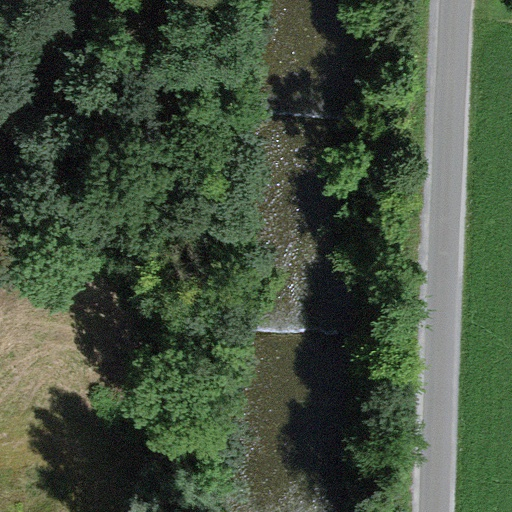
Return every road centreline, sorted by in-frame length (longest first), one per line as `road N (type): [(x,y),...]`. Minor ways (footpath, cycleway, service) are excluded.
road 1 (unclassified): [(456,0),(433,511)]
road 2 (residential): [(84,0),(0,133)]
